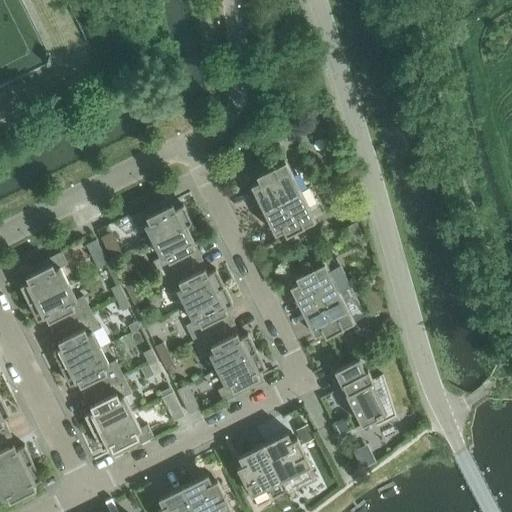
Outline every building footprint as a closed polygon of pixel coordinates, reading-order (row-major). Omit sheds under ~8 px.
[(299,191),(285,163),(285,162),(258,175),(260,181),(252,185),(264,208),(299,191)] [(313,220),(299,191),(264,208),(276,232),(283,228),(286,234),(313,220)] [(191,221),(183,204),(176,207),(170,197),(132,216),(138,227),(144,224),(152,240),(191,221)] [(200,257),(193,241),(200,238),(191,221),(152,240),(161,257),(154,260),(162,276),(200,257)] [(122,255),(110,232),(101,237),(113,260),(122,255)] [(108,263),(96,240),(86,244),(98,267),(108,263)] [(68,283),(60,267),(67,263),(61,251),(21,270),(27,282),(20,285),(28,302),(68,283)] [(224,285),(215,268),(208,272),(200,257),(162,276),(170,292),(177,288),(185,305),(224,285)] [(338,292),(323,262),(322,262),(297,274),(300,279),(291,284),(303,309),(338,292)] [(333,267),(356,317),(366,312),(343,262),(333,267)] [(136,289),(130,278),(123,281),(129,292),(136,289)] [(91,311),(83,295),(76,298),(68,283),(28,302),(37,320),(44,317),(51,331),(91,311)] [(124,295),(118,284),(110,288),(116,299),(124,295)] [(232,321),(224,306),(232,302),(224,285),(185,305),(193,322),(186,325),(195,341),(232,321)] [(142,300),(136,289),(129,292),(134,304),(142,300)] [(352,320),(338,292),(303,309),(315,333),(325,328),(327,333),(352,320)] [(129,306),(124,295),(116,299),(122,310),(129,306)] [(100,347),(93,332),(100,328),(91,311),(51,331),(59,346),(52,350),(61,367),(100,347)] [(256,350),(248,332),(240,336),(232,321),(195,341),(202,356),(209,353),(217,369),(256,350)] [(169,354),(163,342),(155,346),(162,358),(169,354)] [(123,375),(115,360),(108,363),(100,347),(61,367),(69,384),(76,381),(83,396),(123,375)] [(155,358),(150,348),(143,352),(148,362),(155,358)] [(262,382),(257,371),(265,367),(256,350),(217,369),(225,385),(218,389),(224,401),(262,382)] [(174,364),(169,354),(162,358),(167,368),(174,364)] [(161,371),(155,358),(148,362),(154,374),(161,371)] [(384,413),(370,383),(372,382),(368,373),(367,373),(360,359),(336,371),(347,393),(346,394),(361,424),(383,414),(382,414),(384,413)] [(132,411),(124,396),(132,392),(123,375),(83,396),(86,401),(91,410),(85,414),(93,431),(132,411)] [(199,408),(187,384),(177,390),(189,413),(199,408)] [(184,415),(173,392),(162,397),(174,420),(184,415)] [(0,436),(10,432),(2,417),(9,413),(1,396),(0,396),(0,436)] [(153,436),(147,424),(140,427),(132,411),(93,431),(101,448),(108,445),(114,456),(153,436)] [(306,425),(298,429),(304,442),(313,438),(306,425)] [(0,477),(33,461),(24,444),(18,447),(10,432),(0,436),(0,477)] [(310,465),(298,440),(293,443),(288,433),(264,445),(281,480),(310,465)] [(364,464),(376,460),(370,443),(357,448),(364,464)] [(281,480),(264,445),(239,458),(244,467),(239,470),(251,494),(281,480)] [(38,488),(35,481),(41,478),(33,461),(0,477),(0,493),(2,496),(0,496),(0,511),(40,493),(38,488)] [(220,511),(231,507),(218,482),(213,485),(209,475),(184,487),(196,511),(220,511)] [(196,511),(184,487),(159,500),(164,509),(159,511),(196,511)]
